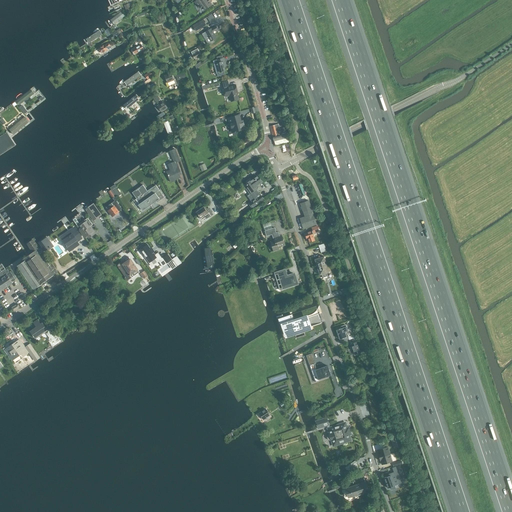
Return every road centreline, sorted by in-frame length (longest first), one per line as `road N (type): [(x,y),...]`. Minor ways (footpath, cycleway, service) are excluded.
road 1 (motorway): [(511,511),(340,0)]
road 2 (motorway): [(290,0),(459,511)]
road 3 (tertiary): [(391,511),(276,169)]
road 4 (residential): [(0,328),(266,147)]
road 5 (unclassified): [(276,169),(457,80),(511,43)]
road 6 (tertiary): [(266,147),(226,0)]
